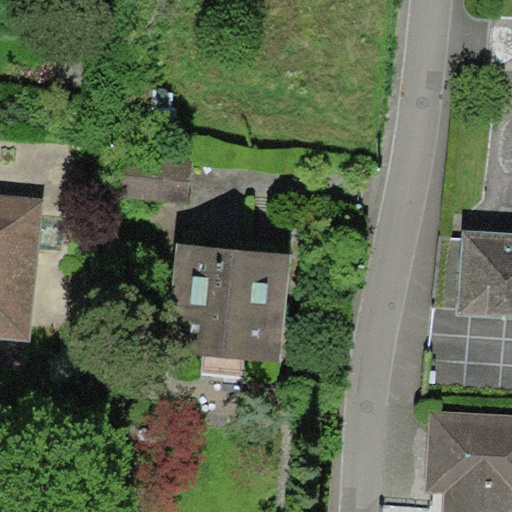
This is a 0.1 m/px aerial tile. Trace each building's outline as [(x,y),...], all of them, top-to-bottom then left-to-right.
[(184,158),(118,154),(116,195),(181,200),(184,158)] [(0,341),(33,345),(47,201),(0,196),(0,341)] [(511,234),(459,231),(453,306),(511,309),(511,234)] [(279,259),(169,251),(162,349),(201,352),(199,377),(246,380),(248,359),(271,361),(279,259)] [(511,511),(511,421),(429,417),(423,511),(511,511)]
